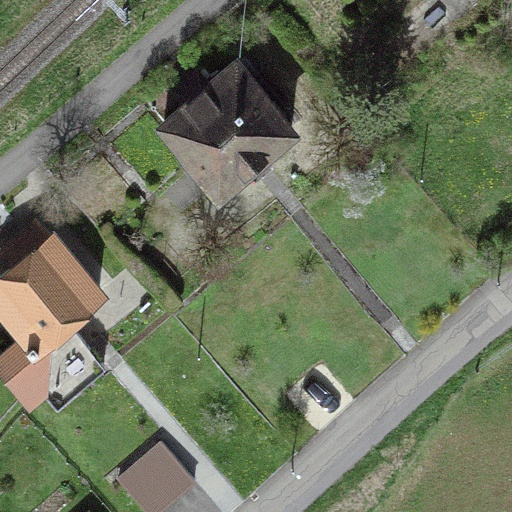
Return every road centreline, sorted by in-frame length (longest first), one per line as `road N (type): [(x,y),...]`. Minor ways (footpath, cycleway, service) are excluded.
road 1 (residential): [(240,0),(0,203)]
road 2 (residential): [(511,308),(290,511)]
